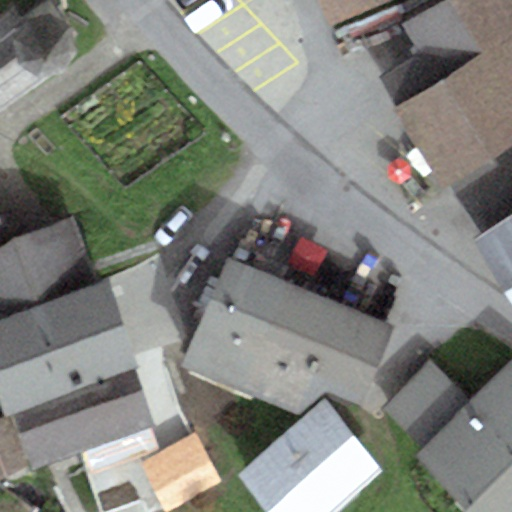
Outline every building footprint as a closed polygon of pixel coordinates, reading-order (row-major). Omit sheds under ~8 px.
[(391,0),(318,0),(330,27),(391,0)] [(511,0),(443,0),(403,26),(420,52),(379,78),(397,106),(391,109),(444,191),(511,147),(511,0)] [(0,23),(0,112),(68,67),(60,57),(70,43),(71,28),(63,15),(55,6),(42,3),(25,6),(0,23)] [(0,213),(0,248),(16,237),(0,213)] [(511,215),(473,241),(511,301),(511,215)] [(73,218),(16,237),(0,248),(0,320),(96,286),(73,218)] [(227,260),(183,368),(296,414),(323,393),(359,407),(395,329),(227,260)] [(108,282),(96,286),(0,320),(0,403),(5,416),(12,413),(134,370),(139,369),(108,282)] [(420,452),(416,456),(467,511),(511,511),(511,360),(469,403),(420,452)] [(381,411),(420,452),(469,403),(430,362),(381,411)] [(155,428),(134,370),(12,413),(32,471),(155,428)] [(264,511),(337,511),(381,472),(322,400),(237,478),(264,511)] [(0,482),(32,471),(12,413),(5,416),(0,403),(0,482)] [(164,511),(166,511),(220,482),(193,434),(138,465),(164,511)]
